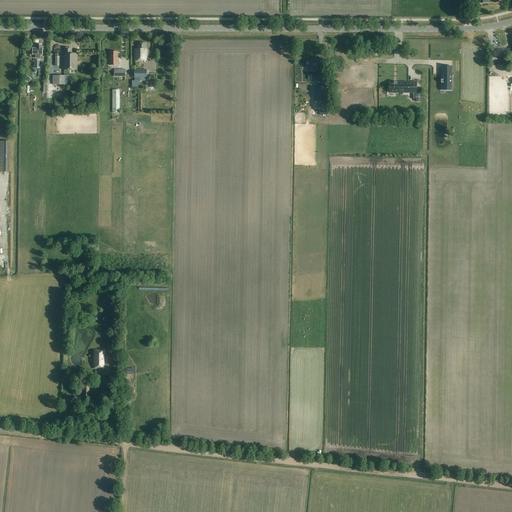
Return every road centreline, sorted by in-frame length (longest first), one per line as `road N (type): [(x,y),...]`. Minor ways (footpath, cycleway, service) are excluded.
road 1 (secondary): [(0,28),(465,29),(511,22)]
road 2 (track): [(120,511),(124,442),(511,484)]
road 3 (unclassified): [(124,442),(0,429)]
